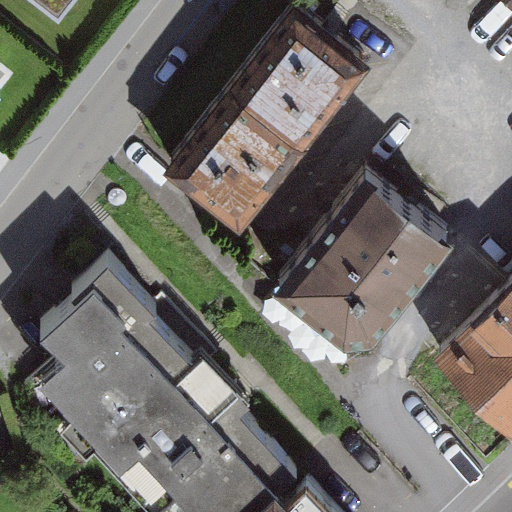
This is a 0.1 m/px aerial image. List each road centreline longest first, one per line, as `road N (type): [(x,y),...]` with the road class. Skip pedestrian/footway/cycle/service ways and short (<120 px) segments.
road 1 (track): [(404,0),(476,85),(491,152),(478,203),(400,331),(390,407)]
road 2 (residential): [(0,262),(207,0)]
